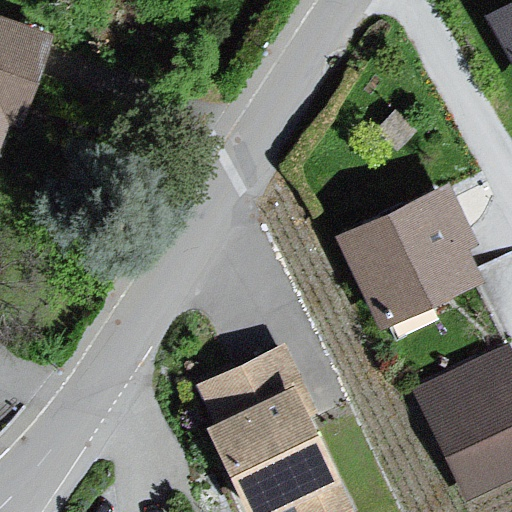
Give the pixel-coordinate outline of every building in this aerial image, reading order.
[(511,0),(503,0),(476,16),(511,77),(511,0)] [(0,166),(48,43),(0,25),(0,166)] [(441,187),(328,242),(373,326),(475,279),(465,254),(471,239),(441,187)] [(511,360),(506,347),(415,391),(464,501),(511,476),(511,360)] [(355,511),(282,348),(193,387),(205,413),(196,420),(242,511),(355,511)]
